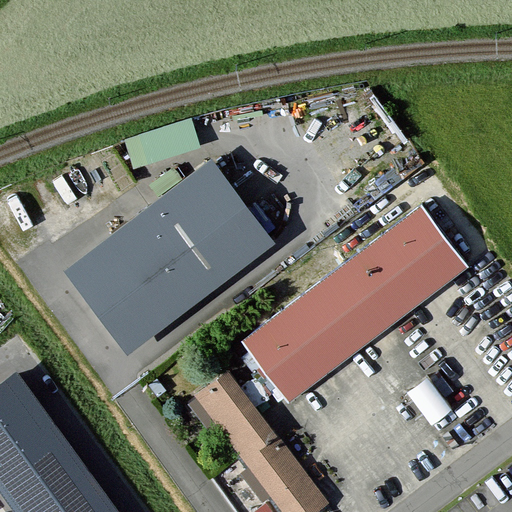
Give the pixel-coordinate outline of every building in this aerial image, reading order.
[(125,132),(134,161),(201,140),(192,111),(125,132)] [(202,152),(54,262),(117,348),(265,238),(202,152)] [(463,265),(415,201),(235,336),(283,399),(463,265)] [(123,511),(17,360),(0,371),(0,486),(18,511),(123,511)] [(307,511),(326,498),(224,364),(188,391),(279,511),(307,511)] [(427,368),(406,383),(430,417),(451,402),(427,368)]
